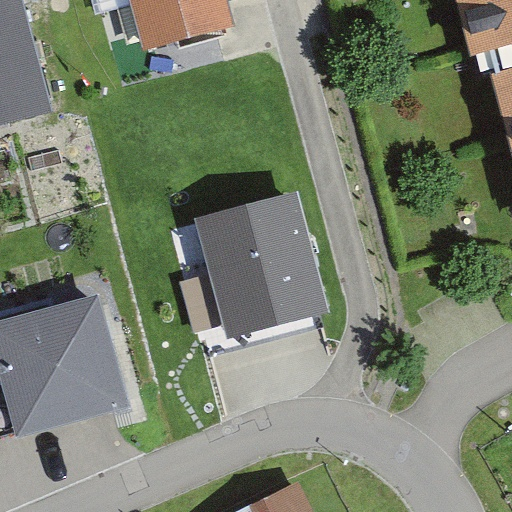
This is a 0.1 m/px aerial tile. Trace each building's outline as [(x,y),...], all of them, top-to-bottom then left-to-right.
[(0,0),(0,137),(62,123),(23,0),(0,0)] [(124,0),(138,49),(236,22),(229,0),(124,0)] [(511,0),(453,0),(468,52),(496,45),(502,67),(488,71),(511,159),(511,0)] [(302,190),(200,213),(230,342),(332,319),(302,190)] [(97,297),(0,321),(0,437),(125,406),(97,297)] [(301,511),(289,486),(236,511),(301,511)]
